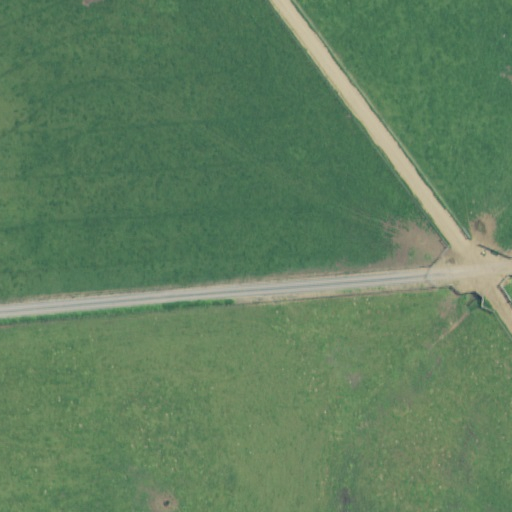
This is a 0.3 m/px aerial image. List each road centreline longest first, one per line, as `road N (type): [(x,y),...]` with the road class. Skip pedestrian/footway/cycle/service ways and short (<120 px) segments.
road 1 (track): [(482,270),(0,274)]
road 2 (track): [(292,0),(482,270)]
